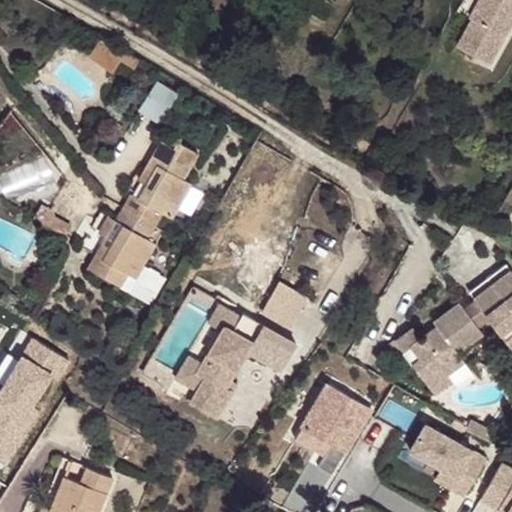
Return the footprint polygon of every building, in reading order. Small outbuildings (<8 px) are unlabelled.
[(474,19),(484,0),(467,0),(461,12),(474,19)] [(511,0),(484,0),(474,19),(476,21),(483,24),(469,52),(494,65),(511,30),(511,0)] [(469,52),(483,24),(476,21),(462,48),(469,52)] [(141,64),(101,41),(91,57),(115,75),(123,64),(135,72),(141,64)] [(159,83),(141,111),(162,125),(181,96),(159,83)] [(129,198),(122,210),(152,227),(159,215),(169,221),(176,210),(188,188),(189,186),(182,181),(197,155),(176,143),(172,152),(159,144),(142,175),(150,180),(145,188),(136,203),(129,198)] [(150,180),(142,175),(137,183),(145,188),(150,180)] [(188,188),(176,210),(188,218),(201,196),(188,188)] [(53,221),(51,213),(42,208),(34,220),(46,228),(48,229),(53,221)] [(145,240),(152,227),(122,210),(114,223),(122,227),(145,240)] [(122,227),(114,223),(107,219),(97,236),(104,240),(100,247),(108,251),(122,227)] [(154,246),(145,240),(122,227),(108,251),(100,247),(86,272),(119,290),(126,277),(134,281),(141,268),(154,246)] [(162,232),(152,227),(145,240),(154,246),(162,232)] [(465,295),(470,301),(508,272),(503,266),(465,295)] [(126,277),(119,290),(147,307),(163,280),(141,268),(134,281),(126,277)] [(511,277),(508,272),(470,301),(474,307),(487,324),(499,339),(511,328),(511,277)] [(0,301),(12,308),(17,300),(3,293),(0,299),(0,301)] [(482,338),(477,332),(464,315),(457,305),(430,325),(434,330),(437,334),(428,341),(425,337),(419,341),(411,330),(391,346),(400,358),(407,352),(415,362),(408,367),(422,385),(439,372),(444,379),(463,365),(457,357),(482,338)] [(487,324),(474,307),(464,315),(477,332),(487,324)] [(216,308),(205,327),(218,335),(221,330),(230,334),(238,321),(216,308)] [(202,382),(195,396),(188,407),(214,423),(230,396),(223,392),(228,384),(245,355),(279,374),(294,349),(266,333),(239,318),(230,334),(221,330),(218,335),(200,368),(194,377),(202,382)] [(511,348),(511,328),(499,339),(508,351),(511,348)] [(434,330),(425,337),(428,341),(437,334),(434,330)] [(400,358),(391,346),(372,360),(382,372),(400,358)] [(186,360),(181,369),(173,383),(195,396),(202,382),(194,377),(200,368),(186,360)] [(439,372),(422,385),(429,395),(446,382),(444,379),(439,372)] [(234,388),(228,384),(223,392),(230,396),(234,388)] [(370,412),(327,386),(301,430),(329,447),(316,469),(330,478),(370,412)] [(449,408),(431,394),(429,395),(419,403),(441,415),(449,408)] [(494,435),(470,422),(466,429),(490,443),(494,435)] [(486,459),(424,425),(409,451),(440,469),(456,478),(450,489),(464,497),(486,459)] [(511,511),(511,471),(498,463),(480,499),(504,511),(511,511)] [(450,489),(456,478),(440,469),(434,480),(450,489)] [(49,511),(98,511),(111,482),(86,471),(79,487),(63,480),(49,511)]
